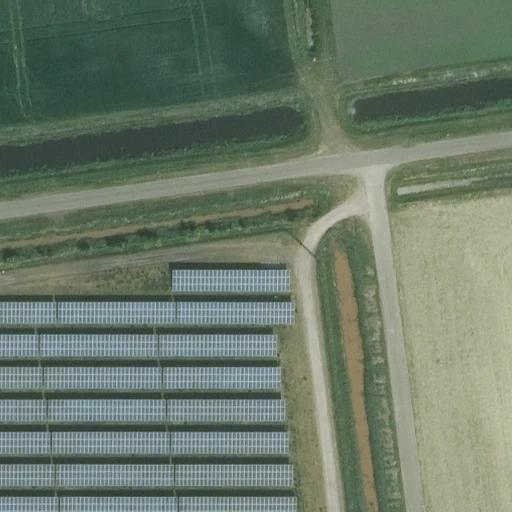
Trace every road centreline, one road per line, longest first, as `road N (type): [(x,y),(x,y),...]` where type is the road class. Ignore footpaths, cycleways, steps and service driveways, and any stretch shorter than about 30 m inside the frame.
road 1 (unclassified): [(0,219),(511,143)]
road 2 (track): [(305,249),(333,511)]
